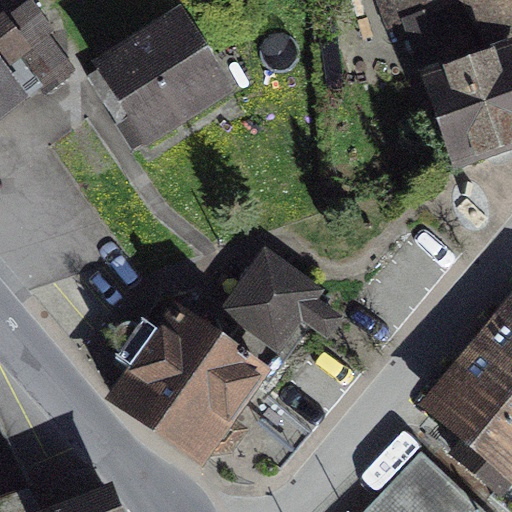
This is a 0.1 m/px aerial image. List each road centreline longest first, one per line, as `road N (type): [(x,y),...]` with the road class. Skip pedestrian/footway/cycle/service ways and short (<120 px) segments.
road 1 (residential): [(286,511),(511,246)]
road 2 (unclassified): [(174,511),(0,327)]
